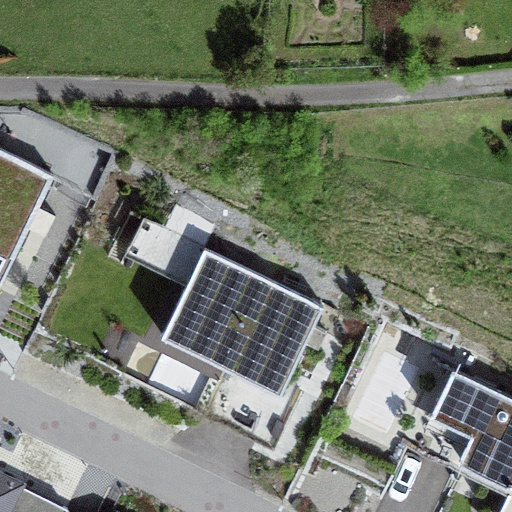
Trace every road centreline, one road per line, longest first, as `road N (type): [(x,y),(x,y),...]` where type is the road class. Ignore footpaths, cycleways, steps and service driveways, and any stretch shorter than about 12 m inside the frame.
road 1 (residential): [(0,89),(313,95),(511,80)]
road 2 (residential): [(235,511),(0,399)]
